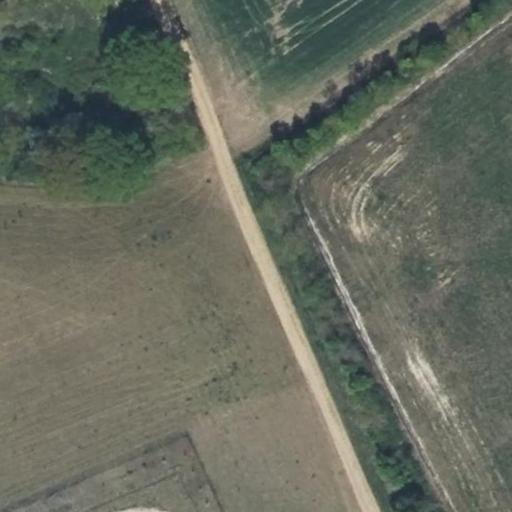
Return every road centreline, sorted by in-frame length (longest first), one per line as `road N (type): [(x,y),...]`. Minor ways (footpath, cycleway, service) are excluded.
road 1 (track): [(160,0),(377,511)]
road 2 (track): [(231,160),(465,0)]
